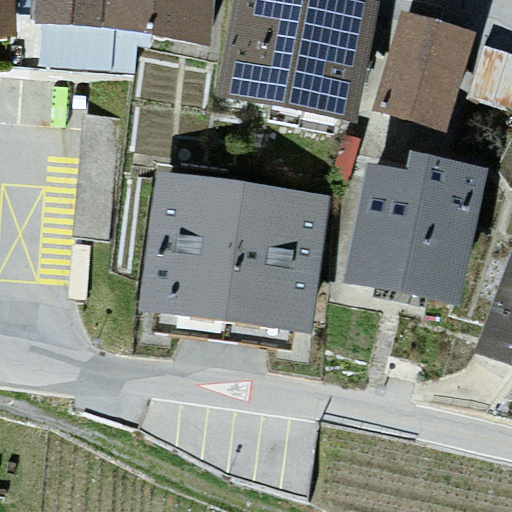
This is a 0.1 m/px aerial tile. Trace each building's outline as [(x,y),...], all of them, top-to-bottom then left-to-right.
[(104,0),(50,0),(50,27),(104,29),(104,0)] [(203,46),(207,0),(104,0),(104,29),(203,46)] [(360,14),(266,0),(244,0),(229,98),(344,115),(360,14)] [(471,38),(408,22),(385,112),(448,128),(471,38)] [(108,242),(118,119),(88,116),(77,239),(108,242)] [(449,309),(469,192),(419,183),(368,174),(347,291),(449,309)] [(319,202),(167,182),(150,306),(302,326),(319,202)] [(511,267),(485,352),(511,361),(511,267)]
